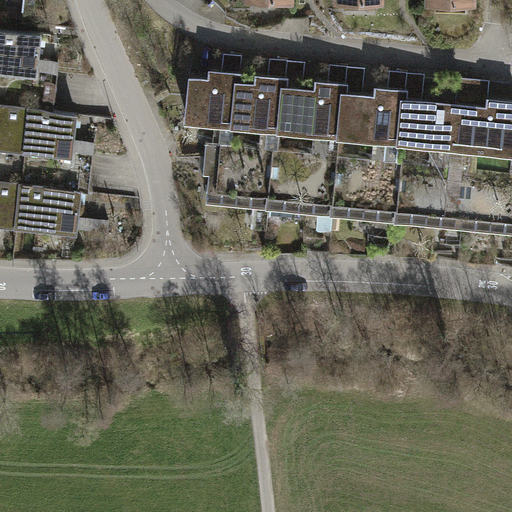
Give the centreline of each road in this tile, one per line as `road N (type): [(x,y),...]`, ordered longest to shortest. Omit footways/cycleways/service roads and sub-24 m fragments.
road 1 (residential): [(162,0),(213,35),(498,64)]
road 2 (tertiary): [(171,268),(204,278),(359,273),(511,291)]
road 3 (residential): [(92,0),(156,163),(171,268)]
road 4 (track): [(241,277),(268,511)]
road 5 (tertiary): [(0,280),(139,279),(171,268)]
